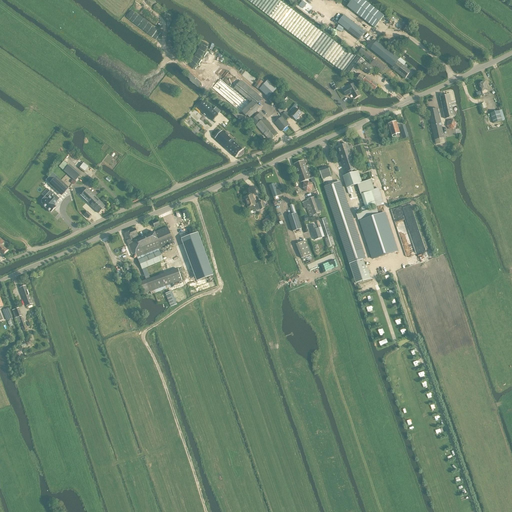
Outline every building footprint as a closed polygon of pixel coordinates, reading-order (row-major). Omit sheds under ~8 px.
[(247,0),(275,21),(324,58),(344,74),(356,58),(306,20),(279,0),(247,0)] [(375,27),(384,16),(364,0),(351,0),(347,6),(375,27)] [(344,15),(338,23),(359,40),(365,32),(344,15)] [(378,41),(371,50),(393,67),(392,68),(405,79),(407,75),(411,71),(404,66),(406,63),(400,58),(400,59),(378,41)] [(372,63),(371,64),(370,65),(381,73),(386,67),(362,48),(359,52),(372,63)] [(357,57),(344,74),(350,78),(354,72),(356,74),(365,61),(358,56),(357,57)] [(366,62),(361,69),(369,75),(374,68),(370,65),(366,62)] [(198,87),(201,84),(197,80),(189,73),(187,76),(187,77),(190,80),(190,81),(194,84),(198,88),(198,87)] [(363,82),(374,91),(378,86),(367,77),(366,79),(361,75),(357,79),(362,83),(363,82)] [(220,79),(211,90),(240,115),(242,112),(245,115),(246,117),(248,116),(250,118),(258,111),(257,110),(259,108),(256,105),(259,102),(262,98),(241,80),(235,88),(231,85),(229,87),(220,79)] [(259,79),(254,86),(259,90),(259,89),(260,88),(263,82),(262,82),(259,79)] [(260,88),(259,89),(260,90),(268,98),(277,89),(276,88),(268,80),(267,82),(260,88)] [(488,90),(485,82),(479,84),(482,92),(488,90)] [(361,95),(354,83),(348,87),(343,90),(346,96),(351,93),(355,99),(361,95)] [(275,94),(268,99),(271,103),(272,102),(275,107),(281,104),(277,99),(278,99),(275,94)] [(440,97),(445,119),(454,117),(452,107),(456,106),(455,102),(451,103),(449,95),(443,96),(440,97)] [(204,101),(198,108),(212,121),(218,115),(204,101)] [(292,112),(290,115),(291,116),(296,121),(302,114),(296,109),(295,108),(292,112)] [(435,140),(444,138),(438,109),(429,111),(435,140)] [(499,111),(490,114),(494,124),(502,121),(499,111)] [(270,141),(278,134),(270,125),(271,125),(261,113),(252,120),(256,125),(270,141)] [(289,125),(282,117),(275,123),(282,131),(289,125)] [(453,120),(448,121),(446,126),(450,130),(455,129),(457,124),(453,120)] [(391,132),(393,137),(396,136),(395,135),(400,133),(399,130),(396,122),(389,124),(391,132)] [(405,125),(400,127),(404,139),(409,137),(405,126),(405,125)] [(217,137),(215,139),(235,157),(243,149),(228,136),(229,134),(227,132),(225,134),(222,131),(220,134),(217,137)] [(356,169),(350,150),(353,149),(351,144),(348,145),(348,144),(337,148),(346,173),(352,171),(356,169)] [(301,182),(310,179),(312,183),(316,182),(314,177),(310,178),(304,161),(294,164),(301,182)] [(64,171),(75,181),(80,174),(69,165),(64,171)] [(328,166),(319,169),(321,174),(330,172),(328,166)] [(359,171),(343,177),(347,188),(357,185),(362,183),(362,181),(359,171)] [(54,178),(49,184),(61,196),(67,190),(54,178)] [(309,182),(304,184),(303,189),(307,192),(312,191),(313,185),(309,182)] [(331,185),(325,187),(338,225),(352,220),(340,182),(331,185)] [(274,184),(269,186),(274,198),(281,195),(279,189),(276,190),(274,184)] [(87,188),(80,196),(87,203),(87,202),(93,208),(100,201),(95,196),(87,189),(87,188)] [(50,190),(41,200),(41,203),(43,204),(42,205),(50,213),(56,206),(54,204),(59,199),(50,190)] [(374,190),(361,195),(366,210),(376,207),(380,206),(380,205),(383,204),(379,190),(375,191),(374,190)] [(258,210),(260,209),(260,210),(265,208),(263,202),(256,204),(252,195),(244,198),(249,212),(253,211),(254,212),(258,211),(258,210)] [(303,202),(304,208),(306,207),(308,211),(310,217),(313,216),(313,218),(317,216),(316,214),(321,213),(320,211),(323,210),(318,197),(316,198),(315,197),(307,200),(307,201),(303,202)] [(93,208),(98,213),(105,206),(100,201),(93,208)] [(301,229),(296,213),(288,216),(293,232),(301,229)] [(384,213),(360,220),(373,259),(373,260),(397,252),(384,213)] [(321,227),(325,237),(328,247),(334,245),(331,235),(328,225),(321,227)] [(167,227),(164,228),(139,239),(135,229),(124,234),(132,255),(135,254),(137,257),(173,242),(167,227)] [(197,233),(181,239),(182,243),(199,237),(197,233)] [(302,242),(296,245),(302,259),(311,255),(306,241),(302,242)] [(158,249),(137,257),(138,260),(142,269),(163,261),(159,251),(158,249)] [(144,294),(149,292),(182,280),(178,269),(145,280),(140,282),(144,294)] [(26,286),(20,288),(23,295),(22,295),(26,306),(27,306),(28,309),(34,307),(33,304),(33,303),(31,296),(30,297),(26,286)] [(18,324),(20,323),(21,326),(23,330),(27,329),(26,325),(25,325),(19,308),(12,310),(15,318),(16,318),(18,324)]
